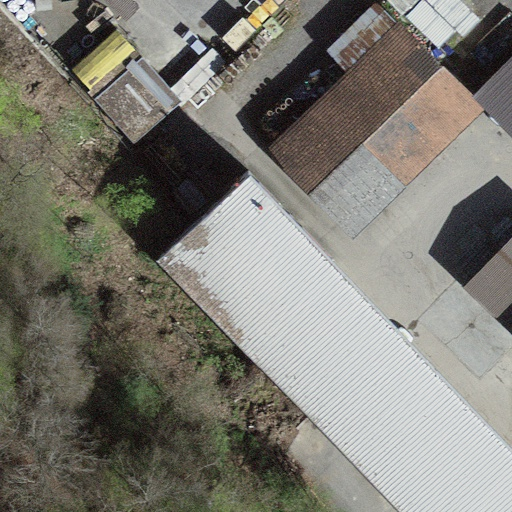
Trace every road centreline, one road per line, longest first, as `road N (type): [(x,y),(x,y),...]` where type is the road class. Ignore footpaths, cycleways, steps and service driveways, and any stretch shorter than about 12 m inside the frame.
road 1 (track): [(511,399),(419,307),(424,268),(511,186)]
road 2 (track): [(235,0),(194,45),(159,55),(124,40)]
